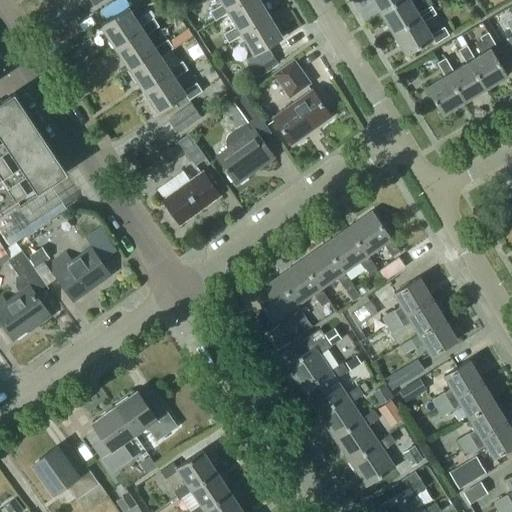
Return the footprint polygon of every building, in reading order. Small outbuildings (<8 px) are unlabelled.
[(236,26),(239,31),(268,13),(259,0),(239,0),(225,9),(222,3),(210,11),(215,20),(228,12),(236,26)] [(220,0),(223,3),(222,3),(225,9),(239,0),(220,0)] [(372,0),(379,11),(397,0),(372,0)] [(410,0),(397,0),(379,11),(392,33),(420,16),(423,21),(436,13),(431,5),(418,13),(410,0)] [(99,25),(112,45),(114,47),(142,28),(146,33),(158,25),(153,17),(140,25),(127,6),(99,25)] [(228,42),(241,34),(253,54),(246,58),(259,77),(279,63),(267,45),(282,36),(268,13),(239,31),(236,26),(224,34),(228,42)] [(423,21),(420,16),(392,33),(405,54),(433,38),(436,43),(449,35),(444,27),(432,35),(423,21)] [(146,33),(142,28),(114,47),(128,69),(157,50),(160,55),(172,47),(167,39),(155,47),(146,33)] [(188,29),(170,41),(174,47),(173,47),(174,49),(193,36),(188,29)] [(475,56),(474,57),(468,60),(485,88),(507,75),(490,48),(495,45),(487,32),(480,37),(482,40),(475,44),(480,53),(475,56)] [(199,45),(190,51),(196,59),(204,53),(199,45)] [(468,60),(474,57),(466,45),(458,50),(460,53),(453,57),(459,66),(452,70),(448,72),(465,100),(485,88),(468,60)] [(160,55),(157,50),(128,69),(143,91),(172,72),(175,77),(187,69),(182,60),(169,69),(160,55)] [(272,74),(290,98),(312,83),(294,58),(272,74)] [(443,114),(465,100),(448,72),(452,70),(445,58),(437,63),(444,75),(426,86),(443,114)] [(174,77),(175,77),(172,72),(143,91),(157,113),(186,95),(189,99),(202,91),(196,83),(184,91),(174,77)] [(273,117),(291,143),(329,115),(311,90),(273,117)] [(217,157),(236,183),(273,156),(254,130),(252,131),(248,126),(260,118),(244,96),(224,111),(236,128),(228,134),(226,136),(225,138),(224,140),(224,143),(228,148),(217,157)] [(8,97),(0,101),(0,213),(59,175),(8,97)] [(201,115),(193,104),(170,120),(178,131),(201,115)] [(178,141),(195,165),(206,158),(189,133),(178,141)] [(163,200),(180,223),(218,196),(201,173),(163,200)] [(0,228),(9,242),(66,204),(53,185),(0,220),(0,228)] [(372,211),(349,227),(368,256),(384,244),(392,255),(399,250),(372,211)] [(349,227),(325,243),(344,272),(360,261),(368,272),(376,267),(368,256),(349,227)] [(0,243),(0,261),(8,256),(0,243)] [(325,243),(302,260),(321,289),(337,278),(345,289),(352,283),(344,272),(325,243)] [(50,258),(42,246),(28,256),(37,268),(50,258)] [(48,264),(73,299),(109,274),(90,248),(72,261),(66,252),(48,264)] [(2,296),(0,297),(0,324),(3,323),(13,337),(35,322),(37,324),(50,315),(36,296),(49,287),(22,250),(8,260),(18,274),(15,276),(15,285),(20,292),(7,302),(2,296)] [(398,256),(379,269),(385,279),(405,266),(398,256)] [(302,260),(278,277),(298,305),(313,294),(321,305),(329,300),(321,289),(302,260)] [(375,268),(366,275),(374,285),(383,279),(375,268)] [(298,305),(278,277),(254,294),(274,322),(290,311),(298,322),(306,316),(298,305)] [(419,277),(394,292),(402,305),(394,310),(399,317),(406,313),(432,298),(419,277)] [(353,286),(346,291),(353,301),(360,296),(353,286)] [(406,313),(399,317),(404,325),(411,321),(419,333),(444,318),(432,298),(406,313)] [(394,310),(383,317),(387,325),(399,317),(394,310)] [(399,317),(387,325),(392,332),(404,325),(399,317)] [(419,333),(411,338),(416,346),(423,341),(431,354),(457,339),(444,318),(419,333)] [(290,341),(279,324),(265,333),(276,350),(290,341)] [(334,327),(324,334),(326,337),(331,344),(341,338),(334,327)] [(320,328),(302,340),(308,349),(326,337),(324,334),(320,328)] [(327,338),(286,364),(287,365),(288,365),(296,377),(295,378),(296,379),(296,378),(303,388),(302,388),(302,389),(331,370),(330,370),(320,353),(332,345),(327,338)] [(411,338),(399,345),(404,353),(416,346),(411,338)] [(356,355),(346,362),(351,370),(361,363),(356,355)] [(417,358),(397,370),(384,378),(391,390),(424,370),(417,358)] [(469,359),(444,375),(451,388),(444,392),(449,400),(456,396),(482,380),(469,359)] [(331,370),(302,389),(303,389),(312,401),(311,402),(311,403),(312,402),(318,412),(318,413),(347,394),(346,394),(336,377),(348,369),(343,362),(330,370),(331,370)] [(400,391),(406,401),(426,389),(420,379),(400,391)] [(456,396),(449,400),(454,408),(461,403),(468,416),(494,400),(482,380),(456,396)] [(386,383),(372,392),(380,404),(394,395),(386,383)] [(347,394),(318,413),(319,413),(328,425),(327,425),(327,426),(328,426),(334,436),(334,437),(362,418),(362,417),(351,401),(364,393),(358,385),(346,394),(347,394)] [(136,389),(113,405),(133,432),(145,424),(156,439),(177,424),(158,398),(148,405),(136,389)] [(444,392),(432,399),(437,407),(449,400),(444,392)] [(391,399),(378,409),(387,422),(400,412),(391,399)] [(449,400),(437,407),(442,415),(454,408),(449,400)] [(494,400),(468,416),(476,428),(469,433),(474,441),(481,436),(506,421),(494,400)] [(133,432),(113,405),(91,421),(103,437),(93,444),(111,471),(132,456),(121,441),(133,432)] [(362,418),(334,437),(335,436),(343,449),(343,450),(344,450),(350,460),(378,442),(378,441),(367,425),(379,417),(374,409),(362,417),(362,418)] [(481,436),(474,441),(478,448),(485,444),(493,457),(511,445),(511,430),(506,421),(481,436)] [(378,442),(350,460),(350,461),(351,460),(359,473),(358,473),(359,474),(360,474),(366,483),(366,484),(366,485),(382,474),(394,466),(383,449),(395,441),(390,433),(378,441),(378,442)] [(469,433),(457,440),(462,448),(474,441),(469,433)] [(474,441),(462,448),(466,456),(478,448),(474,441)] [(423,459),(414,445),(403,452),(412,466),(423,459)] [(33,464),(53,492),(66,483),(76,498),(98,482),(83,461),(73,468),(57,446),(33,464)] [(178,470),(186,483),(189,488),(217,470),(203,449),(177,466),(174,461),(161,470),(166,478),(178,470)] [(449,472),(459,488),(486,472),(476,456),(449,472)] [(230,490),(217,470),(189,488),(186,483),(174,491),(180,499),(191,491),(200,504),(203,508),(230,490)] [(379,506),(383,511),(422,511),(424,511),(413,496),(424,488),(419,480),(379,506)] [(469,500),(487,494),(483,481),(464,487),(469,500)] [(241,511),(244,511),(230,490),(203,508),(200,504),(188,511),(203,511),(205,511),(241,511)] [(506,495),(494,502),(499,510),(511,502),(506,495)] [(15,498),(4,506),(8,511),(18,511),(23,509),(15,498)] [(511,511),(511,504),(511,502),(499,510),(500,511),(511,511)] [(143,511),(138,503),(124,511),(143,511)]
